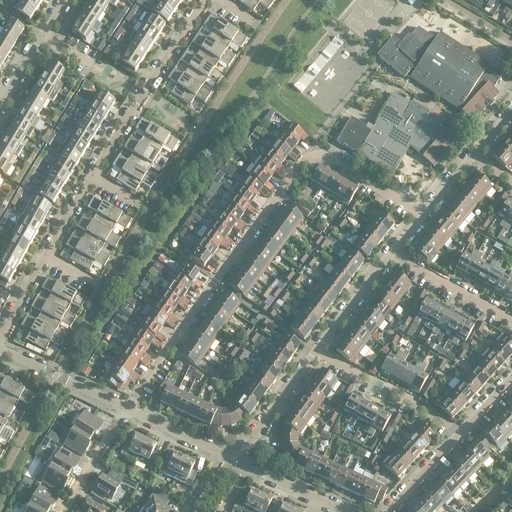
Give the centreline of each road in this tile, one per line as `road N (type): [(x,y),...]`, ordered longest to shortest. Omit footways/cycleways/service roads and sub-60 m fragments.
road 1 (residential): [(123,410),(302,161),(322,155),(421,216)]
road 2 (residential): [(0,338),(137,97),(206,0)]
road 3 (residential): [(511,321),(391,253)]
road 4 (residential): [(318,349),(237,460)]
road 5 (residential): [(123,410),(0,349)]
road 6 (residential): [(391,253),(318,349)]
